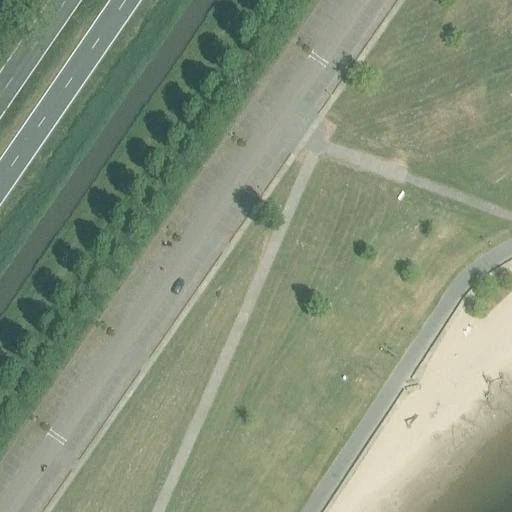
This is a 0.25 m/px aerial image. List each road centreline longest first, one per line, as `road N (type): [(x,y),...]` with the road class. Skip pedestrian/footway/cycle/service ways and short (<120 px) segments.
road 1 (unclassified): [(7,511),(361,0)]
road 2 (primary): [(0,186),(129,0)]
